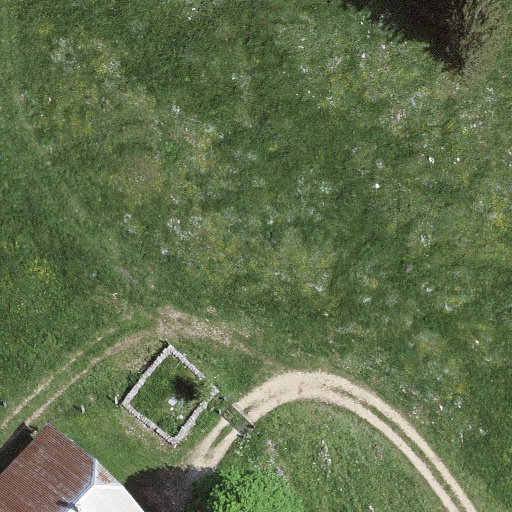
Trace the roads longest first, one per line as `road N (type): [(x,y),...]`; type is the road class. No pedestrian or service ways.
road 1 (track): [(0,439),(103,351),(156,319),(218,331),(324,387)]
road 2 (track): [(176,511),(223,439),(262,405),(292,388),(324,387)]
road 3 (track): [(324,387),(354,392),(410,435),(464,511)]
